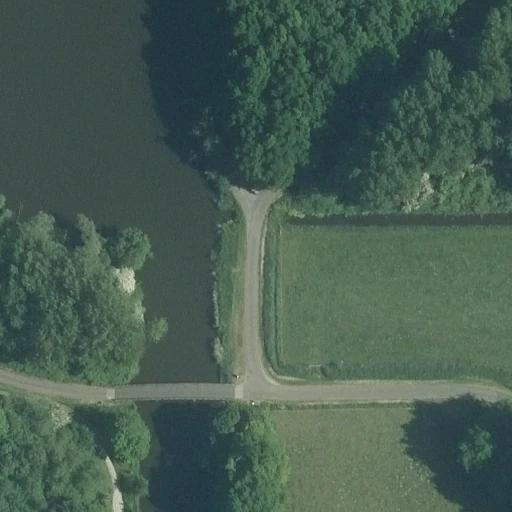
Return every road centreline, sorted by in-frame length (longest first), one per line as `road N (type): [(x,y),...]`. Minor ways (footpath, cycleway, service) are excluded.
road 1 (track): [(219,0),(228,167),(255,216)]
road 2 (unknown): [(0,399),(85,430),(106,460),(116,511)]
